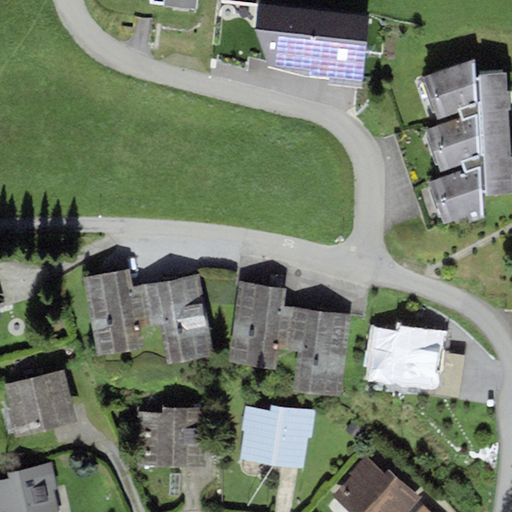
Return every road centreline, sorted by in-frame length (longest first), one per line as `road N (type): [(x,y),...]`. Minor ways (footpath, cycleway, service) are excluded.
road 1 (residential): [(372,280),(374,176),(360,142),(308,113),(105,56),(77,0)]
road 2 (residential): [(0,235),(275,244),(372,280)]
road 3 (residential): [(372,280),(467,313),(511,377),(500,511)]
